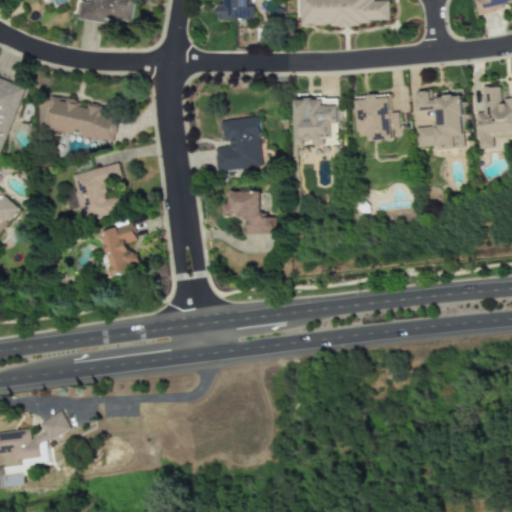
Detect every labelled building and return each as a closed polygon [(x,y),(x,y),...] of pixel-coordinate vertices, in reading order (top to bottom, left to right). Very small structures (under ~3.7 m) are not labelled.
[(79,17),(132,25),(135,2),(131,1),(131,0),(89,0),(89,3),(81,1),(79,17)] [(247,0),(223,0),(223,4),(217,4),(217,19),(253,21),(253,6),(247,6),(247,0)] [(299,0),(299,24),(389,25),(389,1),(369,0),(299,0)] [(511,0),(474,0),(477,13),(511,6),(511,0)] [(0,152),(2,153),(25,87),(0,78),(0,152)] [(478,150),(493,149),(493,138),(511,136),(511,96),(500,97),(500,87),(482,88),(483,113),(476,113),(478,150)] [(464,147),(461,96),(432,98),(431,90),(416,91),(417,111),(436,110),(437,127),(416,128),(417,147),(436,146),(436,149),(464,147)] [(369,141),(399,139),(398,112),(391,113),(390,95),(356,96),(358,136),(369,136),(369,141)] [(112,143),(116,123),(116,122),(102,113),(103,108),(92,106),(88,104),(86,108),(76,106),(66,100),(50,97),(47,102),(45,113),(38,112),(36,122),(40,123),(51,131),(78,136),(81,137),(112,143)] [(295,99),(296,145),(338,144),(338,99),(295,99)] [(262,166),(256,116),(221,121),(225,147),(214,149),(217,172),(262,166)] [(72,173),(80,220),(122,212),(119,197),(107,199),(104,183),(121,180),(119,165),(72,173)] [(276,234),(276,218),(262,218),(261,191),(224,192),(225,217),(243,217),(244,235),(276,234)] [(0,224),(15,206),(3,196),(0,199),(0,224)] [(101,232),(113,276),(139,268),(134,252),(129,254),(126,243),(136,240),(132,223),(101,232)] [(40,458),(39,444),(47,441),(48,440),(70,430),(62,412),(40,422),(41,434),(31,439),(27,430),(0,432),(0,454),(11,453),(12,461),(40,458)] [(0,487),(22,487),(21,467),(0,467),(0,487)]
